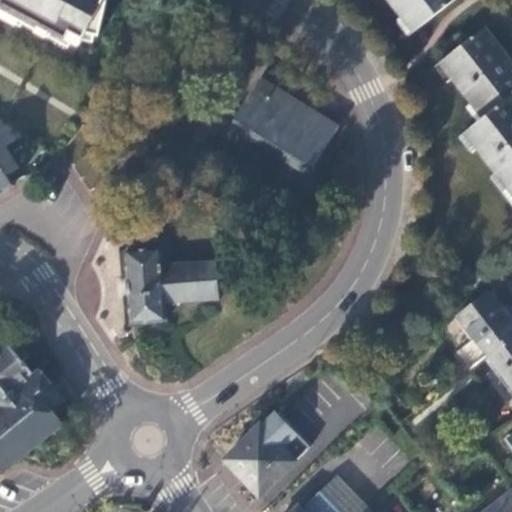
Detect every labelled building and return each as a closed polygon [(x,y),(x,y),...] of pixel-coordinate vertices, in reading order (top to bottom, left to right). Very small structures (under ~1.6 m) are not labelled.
[(1,0),(28,14),(27,17),(54,32),(58,26),(84,39),(87,33),(100,35),(108,0),(1,0)] [(408,35),(454,0),(386,0),(400,17),(396,20),(408,35)] [(511,101),(509,98),(511,95),(511,64),(484,28),(434,66),(446,83),(450,80),(468,103),(464,107),(477,123),(457,137),(470,153),(475,149),(494,172),(489,177),(511,204),(511,101)] [(342,119),(265,72),(237,118),(314,165),(342,119)] [(0,191),(12,184),(0,163),(0,191)] [(162,250),(126,253),(132,324),(168,322),(167,303),(220,298),(218,263),(163,268),(162,250)] [(488,356),(511,338),(511,322),(490,292),(458,317),(488,356)] [(511,338),(488,356),(511,388),(511,338)] [(60,422),(52,410),(46,404),(50,402),(50,394),(47,390),(48,388),(36,375),(32,377),(30,375),(32,373),(6,343),(0,347),(0,470),(3,468),(60,422)] [(46,404),(52,410),(60,403),(48,388),(47,390),(50,394),(50,402),(46,404)] [(225,458),(259,494),(275,479),(295,460),(283,447),(261,424),(225,458)] [(295,460),(275,479),(286,490),(320,456),(298,433),(283,447),(295,460)] [(511,511),(511,490),(483,511),(511,511)] [(291,511),(338,511),(318,492),(305,505),(307,507),(302,511),(301,511),(297,507),(291,511)]
